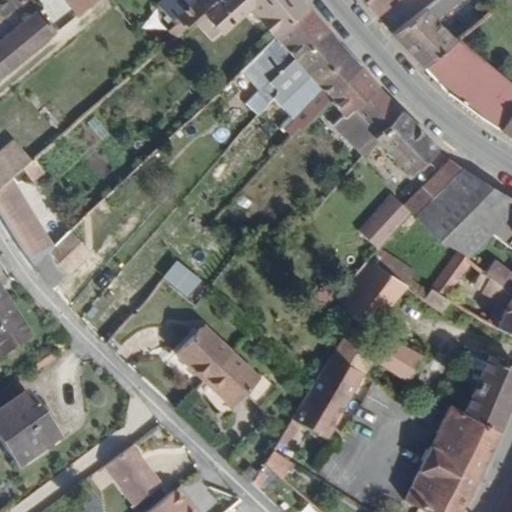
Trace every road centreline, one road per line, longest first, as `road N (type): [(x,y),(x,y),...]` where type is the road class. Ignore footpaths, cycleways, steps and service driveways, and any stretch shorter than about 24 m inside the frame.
road 1 (residential): [(0,237),(81,332),(266,511)]
road 2 (unclassified): [(511,170),(416,101),(330,0)]
